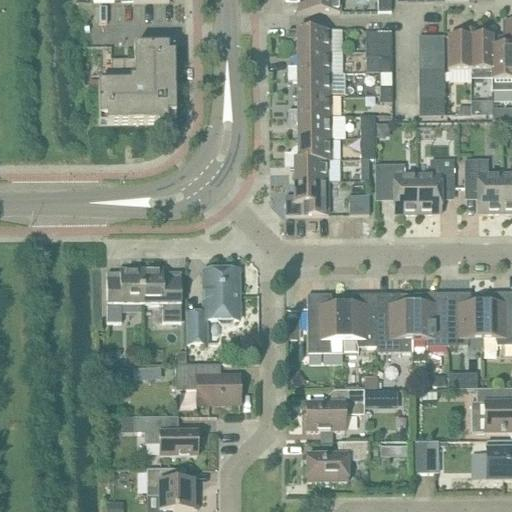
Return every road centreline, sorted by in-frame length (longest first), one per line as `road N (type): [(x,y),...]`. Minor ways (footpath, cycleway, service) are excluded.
road 1 (residential): [(278,251),(266,274),(267,429),(230,475),(230,511)]
road 2 (residential): [(278,251),(511,253)]
road 3 (residential): [(348,511),(511,509)]
road 4 (residential): [(254,228),(236,245),(209,249),(109,249)]
road 5 (tertiary): [(72,203),(165,212),(216,189)]
road 6 (tertiary): [(216,189),(237,145),(227,54)]
road 7 (tertiary): [(195,167),(160,188),(72,203)]
